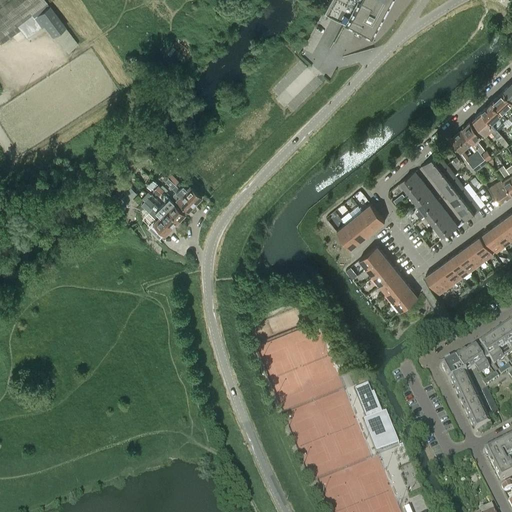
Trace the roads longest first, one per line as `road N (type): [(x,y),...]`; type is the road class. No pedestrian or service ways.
road 1 (tertiary): [(288,511),(225,359),(212,305),(213,248),(248,193),(398,39)]
road 2 (residential): [(421,269),(391,230),(399,223),(379,190),(511,70)]
road 3 (residential): [(474,446),(435,360),(511,306)]
